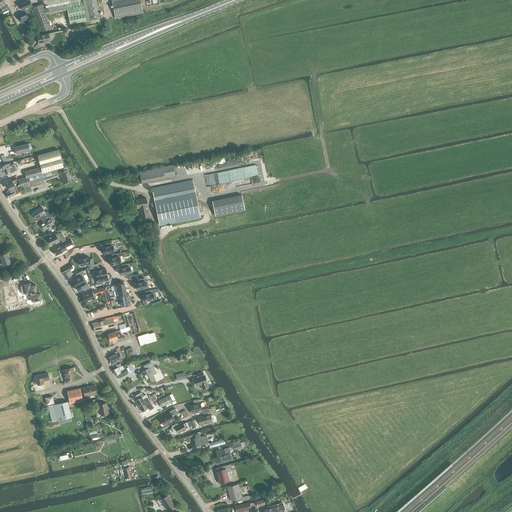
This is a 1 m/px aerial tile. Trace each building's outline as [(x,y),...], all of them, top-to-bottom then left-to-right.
[(0,0),(0,7),(3,14),(9,11),(3,0),(0,0)] [(24,9),(27,8),(32,5),(29,0),(27,0),(20,4),(23,10),(24,9)] [(48,7),(43,8),(46,14),(67,10),(70,24),(100,18),(96,0),(83,0),(82,0),(81,0),(42,0),(43,5),(47,4),(48,7)] [(143,13),(140,0),(111,0),(115,18),(143,13)] [(51,28),(46,14),(43,8),(42,4),(32,7),(41,32),(51,28)] [(30,14),(27,8),(24,9),(26,13),(18,16),(21,22),(29,18),(27,15),(30,14)] [(48,33),(37,36),(39,43),(50,41),(48,33)] [(44,140),(34,143),(35,149),(41,148),(42,151),(48,150),(47,146),(46,146),(44,140)] [(58,149),(37,155),(40,167),(42,173),(57,169),(63,167),(67,166),(64,158),(61,159),(58,149)] [(13,162),(10,163),(5,164),(8,170),(9,170),(10,172),(17,169),(13,162)] [(7,171),(8,170),(5,164),(0,165),(0,167),(0,176),(8,173),(7,171)] [(173,165),(162,167),(165,178),(176,176),(173,165)] [(25,171),(26,177),(28,176),(30,184),(42,181),(44,180),(42,173),(40,167),(25,171)] [(63,183),(71,181),(66,167),(60,169),(61,172),(59,172),(60,177),(61,176),(63,183)] [(59,175),(57,169),(42,173),(44,180),(54,178),(53,177),(59,175)] [(17,179),(19,183),(20,188),(30,185),(30,184),(28,176),(26,177),(17,179)] [(8,187),(9,189),(17,185),(19,188),(20,188),(19,183),(17,179),(17,178),(12,180),(11,178),(3,182),(4,184),(3,184),(4,186),(4,185),(5,188),(8,187)] [(159,225),(160,225),(200,217),(192,180),(152,188),(155,204),(159,225)] [(17,193),(20,192),(19,188),(17,185),(9,189),(7,190),(7,189),(7,190),(7,191),(6,191),(7,193),(6,193),(8,197),(15,194),(17,193)] [(241,194),(212,200),(215,216),(244,210),(241,194)] [(149,216),(148,208),(147,206),(148,206),(146,198),(136,200),(137,208),(139,208),(141,218),(149,216)] [(39,217),(41,219),(50,214),(48,211),(46,213),(42,206),(32,213),(36,219),(39,217)] [(50,218),(51,217),(50,214),(41,219),(43,222),(40,224),(44,230),(54,224),(50,218)] [(151,245),(140,229),(134,233),(146,250),(151,245)] [(62,232),(58,234),(58,232),(55,234),(55,235),(48,238),(50,244),(58,241),(58,240),(61,239),(62,241),(65,240),(62,232)] [(73,244),(71,240),(70,238),(63,241),(64,245),(60,247),(53,250),(56,255),(63,252),(67,250),(66,247),(68,246),(73,244)] [(105,246),(102,247),(103,254),(107,253),(107,254),(110,253),(114,252),(114,251),(115,251),(114,245),(113,245),(112,245),(112,242),(104,244),(105,246)] [(4,265),(11,263),(7,253),(0,255),(0,259),(1,259),(4,265)] [(111,257),(108,258),(110,265),(114,264),(117,264),(117,263),(121,263),(120,262),(121,262),(120,256),(119,256),(117,256),(117,253),(111,254),(111,257)] [(89,256),(78,259),(80,266),(90,263),(91,265),(94,265),(94,264),(93,258),(90,259),(89,256)] [(121,267),(119,268),(120,275),(124,274),(127,274),(127,273),(131,273),(131,272),(132,272),(130,266),(129,266),(128,263),(121,265),(121,267)] [(62,272),(66,279),(67,278),(71,276),(73,274),(70,269),(73,267),(71,264),(63,269),(65,271),(62,272)] [(98,267),(93,268),(93,269),(94,270),(95,276),(107,274),(106,268),(100,269),(99,266),(98,267)] [(77,278),(72,280),(75,286),(86,280),(83,275),(84,274),(82,270),(75,274),(77,278)] [(107,274),(95,276),(96,282),(97,285),(103,284),(103,281),(108,280),(107,274)] [(137,282),(135,283),(136,290),(147,288),(147,287),(148,287),(146,281),(145,281),(145,280),(145,281),(144,278),(137,280),(137,282)] [(86,280),(75,286),(78,291),(83,288),(84,290),(90,287),(89,285),(86,280)] [(0,282),(0,308),(24,303),(22,294),(20,286),(20,285),(3,288),(1,282),(0,282)] [(26,293),(27,296),(30,295),(30,292),(36,291),(37,291),(35,285),(31,286),(30,283),(24,284),(24,285),(20,286),(22,294),(26,293)] [(106,305),(109,302),(110,302),(107,292),(107,289),(106,287),(94,290),(92,291),(92,292),(94,295),(95,295),(102,293),(104,301),(103,301),(106,305)] [(145,294),(142,294),(144,301),(147,301),(150,301),(150,300),(154,299),(156,298),(155,292),(153,292),(151,293),(151,290),(144,291),(145,294)] [(40,293),(36,294),(36,291),(30,292),(30,295),(32,301),(41,299),(40,293)] [(94,295),(92,292),(82,296),(85,302),(88,301),(89,301),(91,300),(95,298),(94,295)] [(129,326),(130,330),(132,334),(140,332),(134,313),(126,315),(129,326)] [(93,323),(95,331),(115,326),(113,318),(93,323)] [(120,330),(108,334),(110,341),(113,340),(115,340),(122,337),(121,333),(130,330),(129,326),(126,327),(120,329),(120,330)] [(157,340),(154,332),(149,334),(148,333),(137,336),(139,341),(140,345),(157,340)] [(117,363),(116,361),(122,358),(119,353),(108,357),(112,365),(117,363)] [(145,369),(141,372),(142,374),(143,374),(148,383),(155,379),(153,375),(157,373),(151,362),(148,363),(143,366),(145,369)] [(115,375),(120,372),(120,371),(124,369),(122,365),(121,366),(120,363),(116,365),(113,366),(112,367),(114,369),(113,370),(115,375)] [(66,381),(75,379),(72,367),(63,369),(66,381)] [(36,376),(33,377),(34,382),(37,382),(37,384),(44,383),(43,380),(49,379),(47,373),(35,375),(36,376)] [(204,375),(193,379),(195,386),(201,384),(202,389),(208,387),(207,383),(207,382),(204,375)] [(83,400),(82,397),(96,394),(94,385),(67,391),(70,403),(83,400)] [(135,401),(139,406),(149,400),(146,395),(144,395),(142,393),(140,390),(134,394),(136,397),(140,394),(141,397),(135,401)] [(169,395),(158,400),(161,407),(172,401),(169,395)] [(152,406),(152,405),(149,400),(139,406),(142,412),(148,408),(150,410),(153,408),(152,406)] [(53,405),(49,406),(53,420),(56,420),(58,420),(58,424),(72,420),(71,417),(70,412),(69,409),(67,401),(53,405)] [(99,409),(95,410),(97,418),(105,416),(104,414),(109,413),(106,403),(98,404),(99,409)] [(200,414),(203,414),(203,413),(210,412),(216,410),(215,407),(214,406),(210,407),(211,409),(209,409),(209,408),(201,410),(200,403),(190,406),(192,413),(200,411),(200,414)] [(170,411),(171,412),(160,418),(164,425),(174,419),(173,416),(178,414),(176,408),(170,411)] [(204,416),(198,418),(199,425),(216,421),(215,415),(217,414),(216,410),(210,412),(203,413),(203,414),(204,416)] [(190,428),(187,422),(183,424),(181,420),(171,425),(172,426),(171,426),(171,427),(173,432),(177,430),(178,432),(183,430),(183,432),(190,428)] [(196,438),(194,439),(196,447),(208,444),(206,436),(200,437),(200,435),(198,434),(196,434),(195,436),(196,438)] [(224,439),(209,443),(210,447),(225,443),(224,439)] [(220,449),(215,450),(217,457),(220,457),(221,461),(232,458),(229,448),(233,447),(234,450),(241,447),(239,441),(233,443),(232,442),(229,443),(225,444),(220,446),(220,449)] [(225,469),(231,467),(230,464),(221,466),(222,470),(216,471),(219,483),(228,481),(225,469)] [(297,486),(300,491),(307,487),(304,482),(297,486)] [(231,500),(236,499),(237,502),(249,499),(248,495),(240,498),(237,484),(227,487),(231,500)] [(168,495),(159,500),(161,503),(163,502),(166,508),(173,504),(168,495)] [(267,509),(264,510),(264,511),(285,511),(283,505),(282,503),(267,507),(267,509)]
